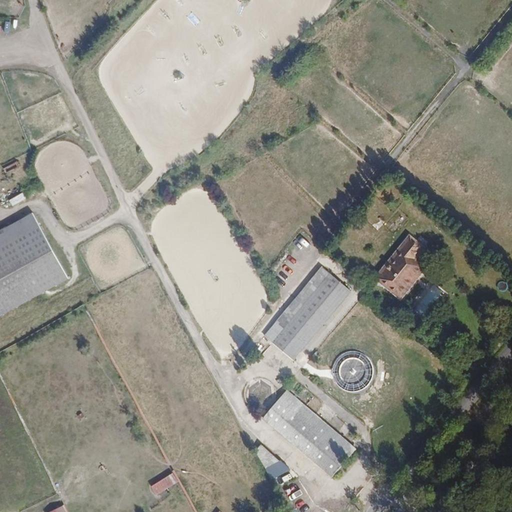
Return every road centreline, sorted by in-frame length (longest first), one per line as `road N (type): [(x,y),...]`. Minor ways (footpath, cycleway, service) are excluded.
road 1 (track): [(49,47),(231,393)]
road 2 (secondary): [(511,353),(376,511)]
